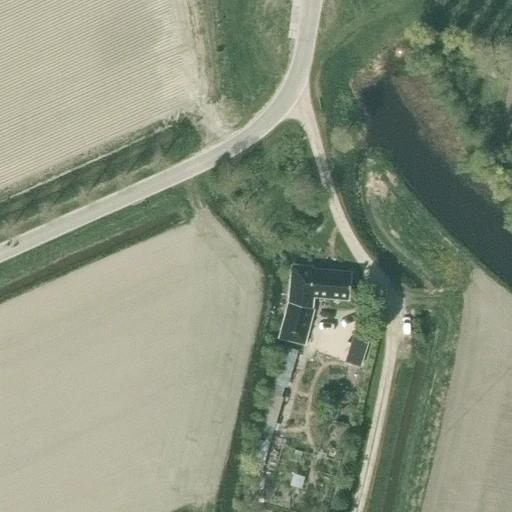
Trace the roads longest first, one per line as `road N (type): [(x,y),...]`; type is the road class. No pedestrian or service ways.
road 1 (track): [(356,511),(391,318),(337,207),(293,85)]
road 2 (tertiary): [(0,256),(225,154),(259,130),(293,85),(312,0)]
